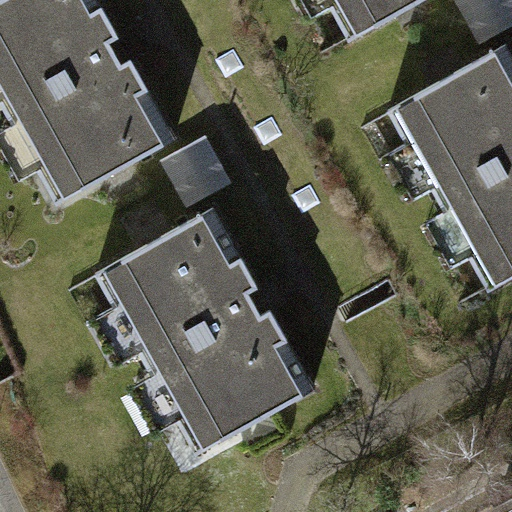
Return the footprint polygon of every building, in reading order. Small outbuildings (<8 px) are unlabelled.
[(87,0),(0,0),(0,101),(57,198),(167,134),(115,46),(87,0)] [(325,0),(342,34),(409,0),(325,0)] [(511,67),(503,50),(389,108),(479,284),(511,267),(511,67)] [(173,154),(189,203),(235,188),(219,139),(173,154)] [(209,213),(99,272),(195,450),(305,390),(209,213)]
